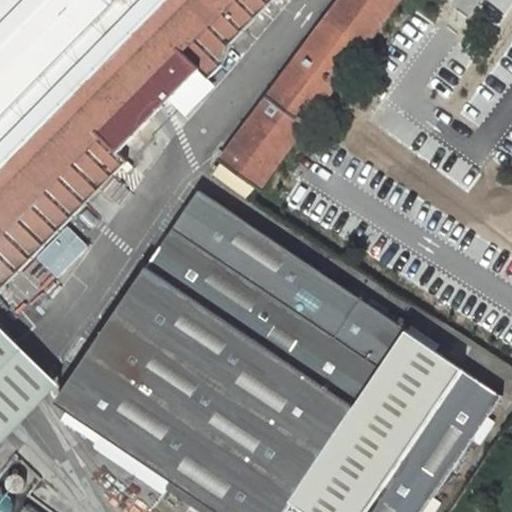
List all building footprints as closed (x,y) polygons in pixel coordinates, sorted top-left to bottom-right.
[(0,0),(0,291),(127,163),(118,154),(199,71),(208,80),(223,65),(230,45),(273,0),(0,0)] [(397,0),(342,0),(222,162),(258,189),(397,0)] [(258,189),(222,162),(215,175),(251,199),(258,189)] [(294,501),(408,330),(200,190),(58,403),(220,511),(286,511),(292,504),(294,501)] [(61,384),(0,324),(0,447),(17,431),(27,420),(42,404),(61,384)] [(368,511),(464,370),(408,330),(294,501),(306,509),(309,511),(368,511)] [(424,511),(503,396),(464,370),(368,511),(424,511)]
